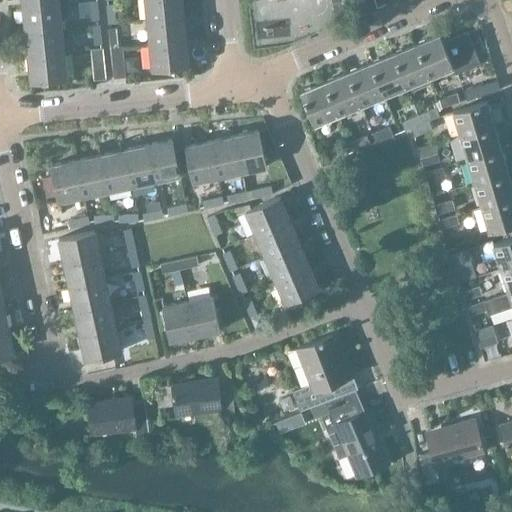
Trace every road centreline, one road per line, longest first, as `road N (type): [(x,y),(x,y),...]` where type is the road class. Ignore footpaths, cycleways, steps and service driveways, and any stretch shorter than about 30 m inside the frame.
road 1 (residential): [(56,374),(69,396),(151,379),(267,343),(360,301)]
road 2 (residential): [(56,374),(0,119)]
road 3 (residential): [(272,77),(360,301)]
road 4 (residential): [(0,113),(232,86)]
road 5 (residential): [(360,301),(403,399),(511,371)]
road 6 (residential): [(272,77),(284,63),(433,0)]
